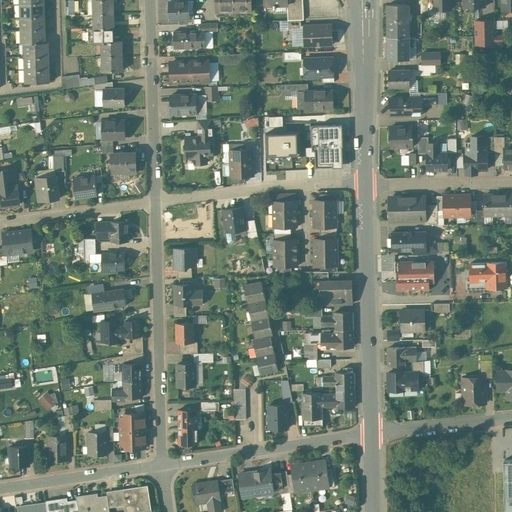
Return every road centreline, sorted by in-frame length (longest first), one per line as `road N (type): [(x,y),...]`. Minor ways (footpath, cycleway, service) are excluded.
road 1 (residential): [(153,203),(161,464)]
road 2 (tertiary): [(372,435),(365,184)]
road 3 (residential): [(161,464),(372,435)]
road 4 (residential): [(153,203),(365,184)]
road 5 (residential): [(150,0),(153,203)]
road 6 (tertiary): [(365,184),(360,0)]
road 7 (residential): [(0,488),(161,464)]
road 8 (residential): [(0,222),(153,203)]
road 9 (residential): [(365,184),(511,182)]
road 10 (residential): [(372,435),(511,418)]
